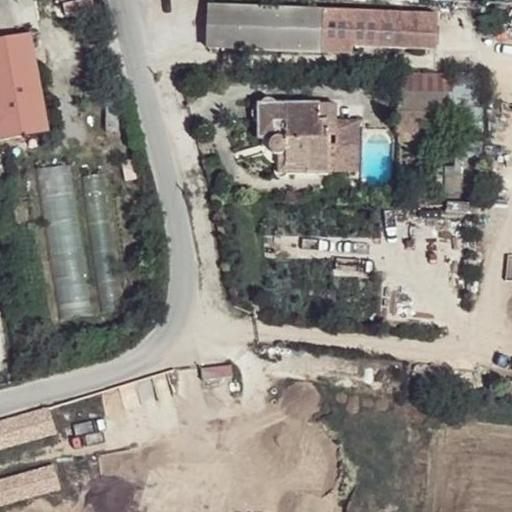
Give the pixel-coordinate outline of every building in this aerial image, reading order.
[(440,19),(213,12),(211,58),(356,63),(357,56),(439,58),(440,19)] [(29,35),(0,39),(0,141),(47,133),(29,35)] [(459,92),(406,90),(405,130),(457,130),(459,92)] [(343,103),(274,102),(275,136),(286,136),(283,141),(284,147),(289,152),(299,154),(300,164),(318,166),(319,175),(347,175),(345,126),(343,103)] [(371,127),(345,126),(347,175),(371,177),(371,127)] [(299,154),(289,152),(290,175),(319,175),(318,166),(300,164),(299,154)] [(72,165),(41,167),(53,311),(84,308),(72,165)] [(44,409),(0,421),(0,441),(49,429),(44,409)] [(50,435),(38,439),(38,461),(52,458),(53,435),(50,435)] [(52,462),(0,476),(0,495),(51,481),(52,462)]
